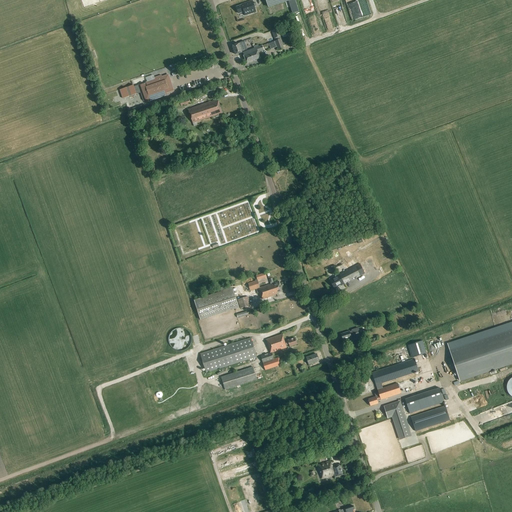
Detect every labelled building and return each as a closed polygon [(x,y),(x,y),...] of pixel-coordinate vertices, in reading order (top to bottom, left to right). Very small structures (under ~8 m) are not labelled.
[(242,6),(236,8),(238,14),(244,12),(245,16),(256,12),(252,1),(241,5),(242,6)] [(352,19),(362,16),(359,6),(350,8),(349,3),(347,3),(352,19)] [(275,41),(281,39),(278,30),(272,32),(275,41)] [(268,44),(262,46),(259,47),(258,45),(253,47),(254,49),(243,53),(244,56),(246,63),(260,58),(258,52),(264,50),(263,48),(269,46),(270,50),(277,47),(278,51),(284,49),(283,46),(285,46),(282,39),(281,39),(275,41),(275,42),(268,44)] [(240,44),(233,46),(236,55),(242,53),(241,52),(244,51),(242,43),(240,44)] [(166,93),(174,91),(168,76),(162,78),(162,76),(154,78),(155,80),(151,82),(135,88),(134,86),(121,90),(124,99),(141,93),(144,101),(146,101),(147,102),(167,95),(166,93)] [(181,107),(193,103),(192,101),(189,102),(188,99),(174,103),(176,107),(180,106),(181,107)] [(223,113),(218,100),(213,102),(212,101),(187,110),(193,127),(197,126),(196,123),(223,113)] [(346,268),(353,265),(347,252),(340,255),(346,268)] [(356,266),(330,280),(334,289),(360,276),(361,275),(356,266)] [(248,284),(250,291),(258,289),(260,296),(261,296),(262,299),(277,294),(276,293),(282,291),(279,283),(278,282),(274,284),(272,278),(269,279),(271,285),(260,288),(257,281),(248,284)] [(220,292),(199,299),(194,301),(200,321),(239,308),(235,298),(232,288),(231,289),(230,285),(219,289),(220,292)] [(248,297),(238,300),(240,309),(250,305),(248,297)] [(343,340),(351,338),(351,337),(354,336),(355,341),(360,339),(358,333),(360,333),(358,328),(351,330),(352,331),(350,332),(341,334),(343,340)] [(177,351),(181,352),(184,351),(187,350),(189,347),(190,345),(191,342),(191,338),(190,335),(188,333),(186,331),(183,330),(179,329),(176,330),(173,331),(171,333),(169,336),(169,339),(169,343),(170,346),(172,348),(174,350),(177,351)] [(511,329),(449,350),(460,382),(511,364),(511,329)] [(297,345),(295,338),(288,341),(284,343),(282,335),(266,340),(270,354),(261,357),(265,371),(281,366),(278,358),(274,360),(271,353),(286,348),(286,346),(289,345),(289,347),(297,345)] [(251,338),(200,354),(206,373),(257,357),(251,338)] [(422,341),(408,346),(412,358),(426,354),(422,341)] [(319,362),(316,354),(305,358),(308,365),(319,362)] [(375,398),(368,400),(370,407),(378,404),(377,402),(381,401),(381,400),(401,394),(398,384),(383,389),(381,384),(418,372),(414,359),(372,373),(378,393),(374,394),(375,398)] [(253,367),(221,377),(225,390),(257,380),(253,367)] [(439,388),(405,400),(410,414),(444,402),(439,388)] [(411,436),(400,402),(384,407),(388,419),(392,417),(399,440),(411,436)] [(445,406),(411,418),(416,432),(450,420),(445,406)] [(488,412),(481,415),(484,421),(491,418),(488,412)] [(327,450),(328,457),(336,454),(334,448),(327,450)] [(343,475),(340,465),(332,468),(330,462),(317,466),(322,479),(334,475),(335,478),(343,475)]
